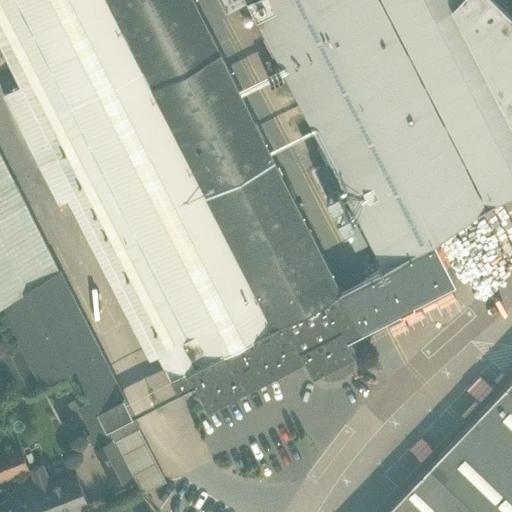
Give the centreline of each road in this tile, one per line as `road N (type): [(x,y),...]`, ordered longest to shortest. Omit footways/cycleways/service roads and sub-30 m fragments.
road 1 (unknown): [(299,511),(221,482),(183,438),(71,244),(0,96)]
road 2 (unknown): [(421,366),(221,0)]
road 3 (unknown): [(301,511),(421,366)]
road 4 (unknown): [(421,366),(511,280)]
